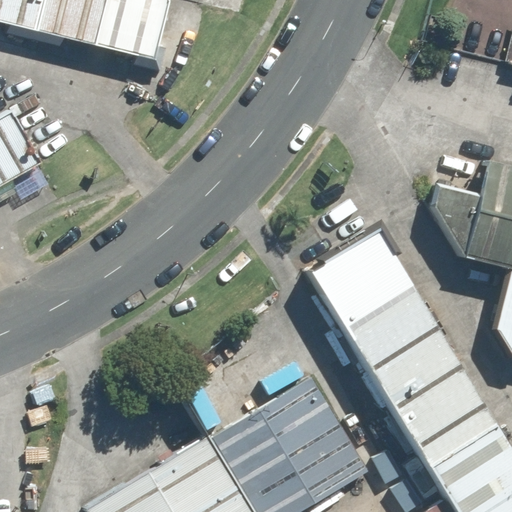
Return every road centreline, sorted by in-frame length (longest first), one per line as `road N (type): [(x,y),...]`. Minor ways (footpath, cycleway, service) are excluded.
road 1 (unclassified): [(339,0),(268,122),(215,191),(144,253),(0,334)]
road 2 (unknown): [(215,191),(0,56)]
